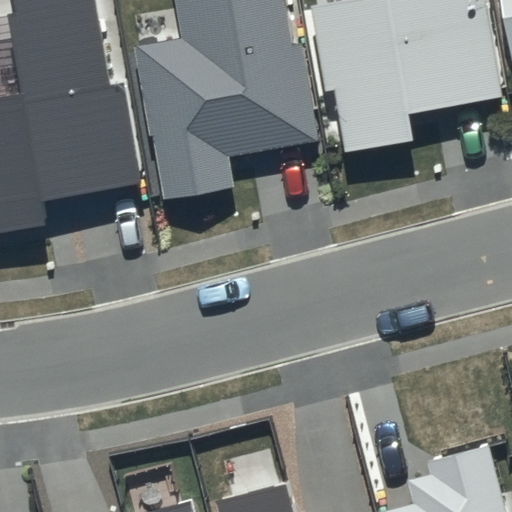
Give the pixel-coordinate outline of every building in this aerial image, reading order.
[(109,85),(94,0),(15,0),(17,14),(10,15),(23,93),(0,97),(0,229),(49,222),(45,201),(140,184),(122,82),(109,85)] [(284,0),(174,0),(182,36),(133,46),(164,199),(234,187),(228,158),(319,140),(300,43),(292,44),(284,0)] [(346,0),(314,6),(325,92),(332,90),(345,151),(413,140),(409,113),(503,96),(483,0),(346,0)] [(511,0),(501,0),(511,61),(511,63),(511,0)] [(506,511),(488,445),(427,462),(430,476),(408,481),(415,504),(384,511),(506,511)] [(294,511),(286,479),(213,499),(216,511),(294,511)] [(194,511),(192,502),(153,511),(194,511)]
